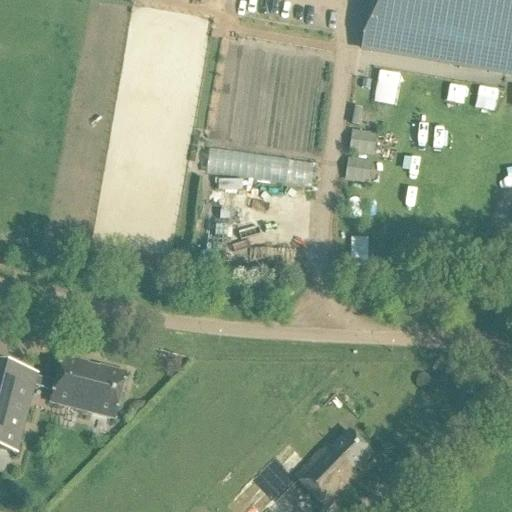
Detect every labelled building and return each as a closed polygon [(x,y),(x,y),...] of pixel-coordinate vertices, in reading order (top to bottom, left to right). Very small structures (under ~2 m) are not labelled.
[(511,0),(369,0),(361,53),(450,68),(453,53),(511,63),(511,0)] [(212,154),(211,176),(317,180),(318,159),(212,154)] [(125,376),(61,360),(54,384),(52,394),(49,406),(113,422),(125,376)] [(0,368),(0,451),(15,455),(32,389),(52,394),(54,384),(34,379),(35,377),(0,368)] [(326,446),(292,480),(323,511),(351,482),(348,479),(369,458),(346,435),(330,450),(326,446)]
